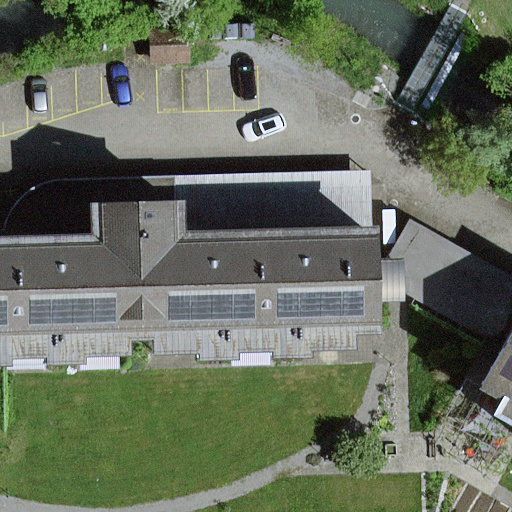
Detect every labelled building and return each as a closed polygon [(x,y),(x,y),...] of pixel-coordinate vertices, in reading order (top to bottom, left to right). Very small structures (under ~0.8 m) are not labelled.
[(155,32),(156,63),(187,62),(186,31),(155,32)] [(0,244),(32,244),(32,227),(46,212),(63,212),(63,198),(71,189),(174,182),(175,240),(369,235),(368,172),(52,181),(23,195),(10,211),(3,231),(0,230),(0,244)] [(371,299),(396,298),(396,290),(395,264),(383,264),(370,265),(369,235),(175,240),(174,182),(71,189),(63,198),(63,212),(46,212),(32,227),(32,244),(0,244),(0,364),(4,364),(4,357),(3,339),(45,338),(46,356),(46,362),(77,362),(77,355),(77,337),(122,336),(152,335),(197,334),(198,351),(198,358),(229,357),(229,350),(228,333),(271,331),(271,349),(271,356),(302,355),(302,348),(302,331),(346,329),(372,329),(371,299)] [(511,310),(508,308),(511,300),(511,278),(408,220),(395,244),(383,264),(395,264),(396,290),(501,350),(511,330),(511,310)] [(302,348),(346,347),(346,329),(302,331),(302,348)] [(511,330),(501,350),(481,386),(504,398),(511,403),(511,330)] [(229,350),(271,349),(271,331),(228,333),(229,350)] [(152,353),(198,351),(197,334),(152,335),(152,353)] [(77,355),(123,353),(122,336),(77,337),(77,355)] [(4,357),(46,356),(45,338),(3,339),(4,357)] [(511,425),(511,403),(504,398),(494,416),(511,425)]
